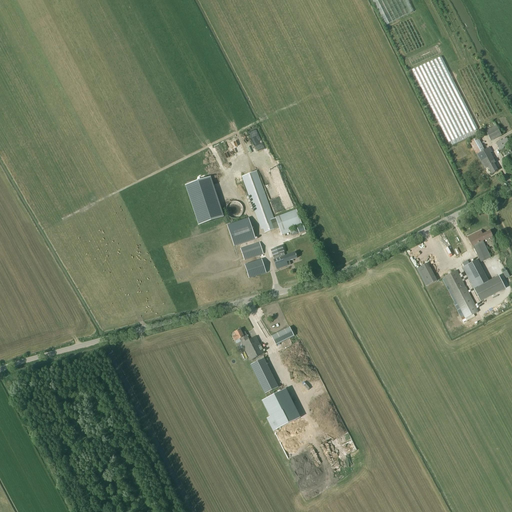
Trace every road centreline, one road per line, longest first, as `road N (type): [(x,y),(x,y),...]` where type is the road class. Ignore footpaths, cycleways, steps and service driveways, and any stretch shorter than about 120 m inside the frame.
road 1 (unclassified): [(0,370),(331,278),(511,187)]
road 2 (track): [(223,169),(137,27),(128,28)]
